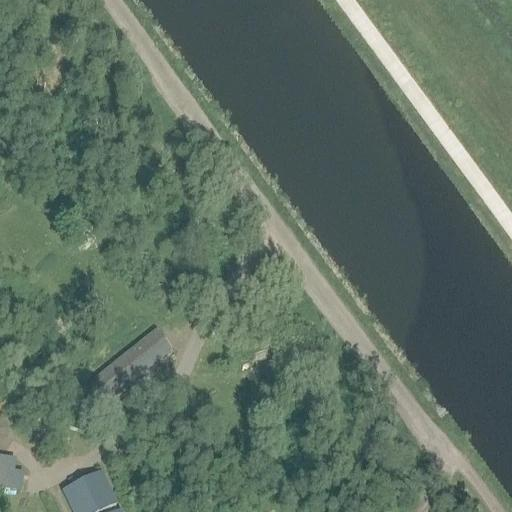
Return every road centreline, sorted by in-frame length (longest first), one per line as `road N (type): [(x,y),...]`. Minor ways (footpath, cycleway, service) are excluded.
road 1 (track): [(119,0),(451,454)]
road 2 (track): [(283,228),(209,316),(182,372),(107,445),(44,479)]
